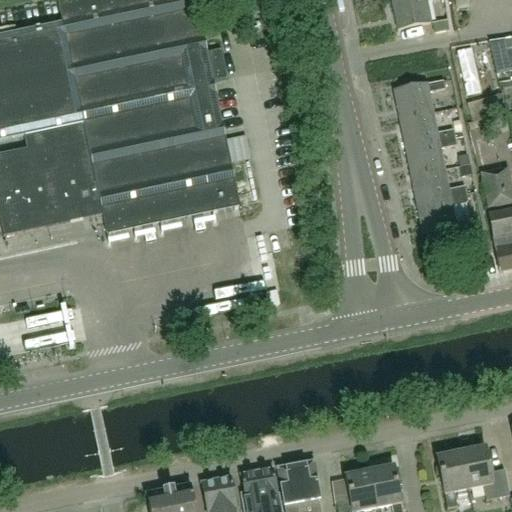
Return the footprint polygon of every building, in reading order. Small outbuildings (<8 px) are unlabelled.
[(62,25),(0,38),(0,143),(24,138),(27,151),(0,156),(0,222),(3,238),(4,239),(16,236),(84,222),(81,209),(100,205),(105,230),(107,239),(240,211),(239,208),(238,200),(232,175),(228,152),(213,83),(227,80),(221,51),(207,54),(195,0),(56,0),(57,0),(60,16),(62,25)] [(427,3),(443,0),(442,0),(410,0),(392,4),(398,33),(432,25),(427,3)] [(399,123),(434,116),(430,95),(445,92),(443,84),(393,94),(399,123)] [(501,96),(467,106),(472,125),(507,114),(501,96)] [(405,151),(455,141),(454,133),(438,136),(434,116),(399,123),(405,151)] [(410,179),(445,172),(441,152),(457,148),(455,141),(405,151),(410,179)] [(248,150),(235,153),(239,166),(251,163),(248,150)] [(511,190),(509,171),(482,176),(488,211),(511,206),(511,190)] [(416,208),(467,198),(465,190),(449,193),(445,172),(410,179),(416,208)] [(467,198),(416,208),(422,237),(457,230),(453,209),(468,206),(467,198)] [(511,212),(487,217),(499,275),(511,272),(511,212)] [(485,450),(461,455),(469,492),(483,489),(486,503),(509,498),(504,472),(490,475),(485,450)] [(469,492),(461,455),(437,460),(447,511),(458,509),(455,495),(469,492)] [(314,464),(298,467),(305,511),(319,511),(317,503),(321,502),(314,464)] [(305,511),(298,467),(277,471),(284,511),(305,511)] [(402,511),(394,469),(369,474),(377,511),(392,509),(392,511),(402,511)] [(279,511),(273,472),(241,478),(245,502),(243,502),(244,511),(279,511)] [(375,511),(377,511),(369,474),(346,479),(351,504),(336,507),(337,511),(375,511)] [(236,511),(230,480),(202,485),(206,511),(236,511)] [(195,511),(191,488),(147,496),(149,511),(195,511)]
